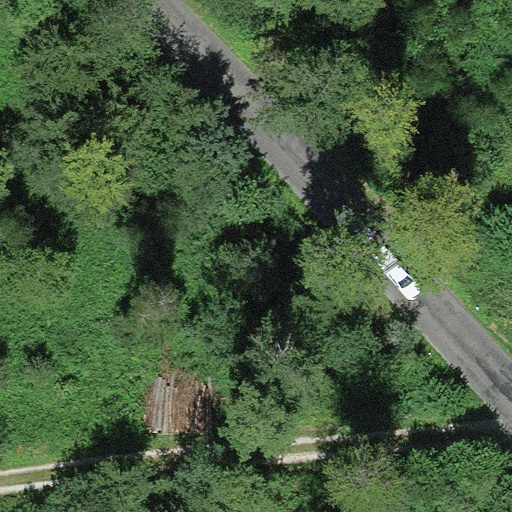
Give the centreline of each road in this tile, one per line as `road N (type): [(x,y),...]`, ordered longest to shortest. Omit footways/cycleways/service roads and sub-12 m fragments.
road 1 (unclassified): [(511,398),(229,75),(141,0)]
road 2 (track): [(0,488),(262,455),(511,407)]
